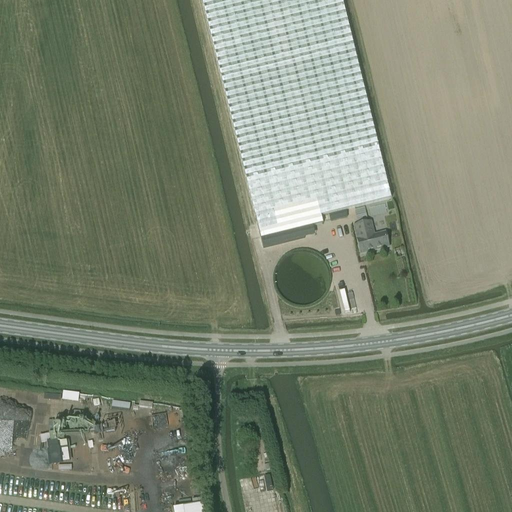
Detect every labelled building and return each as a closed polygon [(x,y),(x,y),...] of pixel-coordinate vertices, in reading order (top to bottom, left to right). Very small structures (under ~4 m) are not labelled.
[(390,200),(341,0),(201,0),(260,240),(322,225),(320,217),(390,200)] [(379,214),(387,213),(386,205),(378,206),(379,214)] [(357,222),(367,221),(365,209),(355,210),(357,222)] [(357,241),(361,255),(388,248),(384,234),(373,237),(370,224),(354,227),(358,241),(357,241)] [(343,289),(336,290),(342,313),(349,311),(343,289)] [(110,407),(128,410),(129,404),(110,402),(110,407)] [(82,417),(67,420),(72,463),(95,460),(93,447),(86,447),(82,417)] [(38,432),(41,432),(41,424),(19,424),(19,432),(32,432),(32,429),(38,429),(38,432)] [(129,451),(128,448),(136,443),(132,435),(115,444),(121,455),(129,451)] [(31,465),(32,454),(19,452),(18,463),(31,465)]
